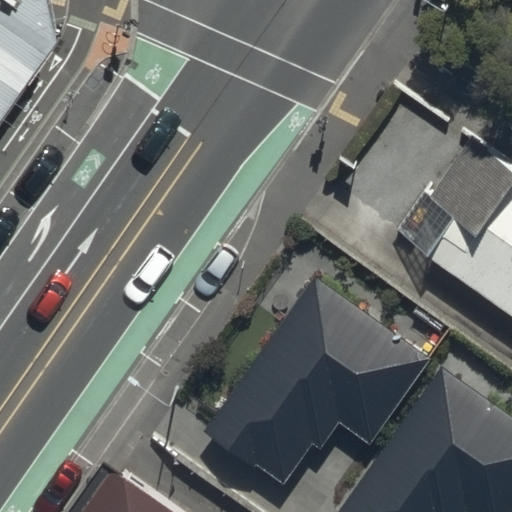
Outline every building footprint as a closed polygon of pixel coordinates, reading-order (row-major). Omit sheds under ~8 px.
[(35,0),(0,0),(0,92),(42,33),(35,0)] [(511,153),(469,124),(399,223),(511,302),(511,153)] [(312,266),(202,419),(287,479),(336,411),(368,433),(429,349),(397,326),(312,266)] [(511,406),(438,354),(329,507),(335,511),(453,511),(463,499),(480,511),(501,511),(511,497),(511,406)] [(192,511),(132,469),(101,511),(192,511)]
